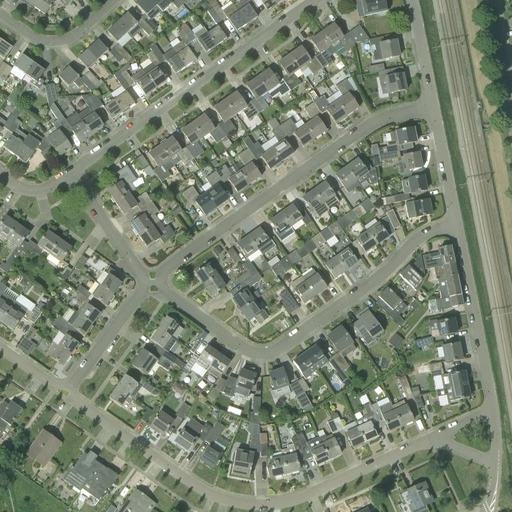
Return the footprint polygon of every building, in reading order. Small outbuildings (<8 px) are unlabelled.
[(49,8),(54,1),(55,0),(38,0),(34,7),(44,15),(45,15),(49,8)] [(155,33),(159,30),(151,21),(161,12),(156,6),(150,0),(141,0),(136,5),(145,14),(141,18),(153,32),(153,31),(155,33)] [(150,0),(156,6),(161,12),(171,2),(168,0),(150,0)] [(177,9),(182,5),(177,0),(168,0),(171,2),(177,9)] [(213,8),(218,4),(215,0),(213,0),(209,3),(213,8)] [(247,25),(257,18),(247,3),(251,0),(243,0),(234,7),(247,25)] [(259,0),(267,11),(277,3),(275,0),(259,0)] [(360,0),(361,3),(358,3),(359,8),(362,7),(364,17),(386,12),(387,11),(388,11),(388,10),(388,9),(388,7),(387,7),(386,6),(384,6),(383,0),(360,0)] [(247,25),(234,7),(232,4),(222,12),(218,6),(212,9),(221,22),(227,18),(236,32),(247,25)] [(216,25),(221,22),(212,9),(208,13),(216,25)] [(136,23),(127,13),(117,22),(130,36),(140,27),(148,36),(153,32),(141,18),(136,23)] [(130,36),(117,22),(107,32),(116,43),(127,33),(129,36),(130,36)] [(342,37),(333,25),(322,33),(331,46),(338,41),(346,52),(354,47),(354,44),(347,34),(342,37)] [(216,46),(226,38),(218,26),(208,34),(216,46)] [(354,44),(368,40),(369,40),(359,26),(347,34),(354,44)] [(194,37),(187,27),(182,30),(191,43),(196,40),(197,41),(205,53),(216,46),(208,34),(207,34),(204,29),(194,37)] [(186,67),(196,60),(185,46),(191,43),(182,30),(177,34),(182,41),(172,48),(174,50),(186,67)] [(323,69),(332,62),(324,51),(331,46),(322,33),(310,41),(319,54),(314,57),(323,69)] [(382,38),(369,40),(368,40),(370,47),(374,46),(375,53),(373,54),(374,62),(382,60),(382,61),(400,57),(400,56),(399,57),(396,41),(384,44),(382,38)] [(98,60),(107,51),(98,40),(88,49),(98,60)] [(0,41),(0,57),(3,60),(12,49),(0,41)] [(163,57),(153,43),(148,47),(151,52),(160,64),(165,61),(175,75),(186,67),(174,50),(163,57)] [(130,58),(118,44),(114,48),(123,59),(127,64),(135,57),(134,55),(130,58)] [(310,60),(301,47),(289,55),(299,71),(306,66),(313,76),(323,69),(314,57),(310,60)] [(119,64),(123,59),(114,48),(109,53),(119,64)] [(98,60),(88,49),(77,59),(87,70),(98,60)] [(155,88),(164,81),(155,68),(160,64),(151,52),(146,55),(152,63),(143,70),(147,76),(155,88)] [(10,62),(7,66),(12,69),(13,67),(25,75),(33,63),(22,55),(14,65),(10,62)] [(290,92),(300,85),(293,75),(299,71),(289,55),(287,56),(287,57),(278,64),(287,76),(282,80),(290,92)] [(36,83),(44,71),(33,63),(25,75),(36,83)] [(129,87),(134,84),(126,72),(130,68),(127,64),(118,71),(129,87)] [(12,69),(7,66),(0,76),(0,77),(4,81),(12,69)] [(80,80),(68,67),(58,77),(67,88),(73,83),(78,88),(83,84),(91,93),(97,88),(85,75),(80,80)] [(145,95),(155,88),(147,76),(143,70),(132,77),(145,95)] [(277,83),(268,70),(257,78),(267,93),(271,99),(278,95),(281,99),(290,92),(282,80),(277,83)] [(389,77),(387,70),(378,72),(382,95),(406,90),(403,75),(389,77)] [(98,82),(89,71),(85,75),(97,88),(103,83),(100,80),(98,82)] [(124,91),(129,87),(118,71),(113,75),(124,91)] [(258,114),(268,107),(261,98),(267,93),(257,78),(246,86),(255,99),(250,103),(258,114)] [(347,117),(347,116),(358,109),(349,95),(354,92),(345,80),(335,87),(343,97),(336,102),(347,117)] [(56,98),(54,85),(45,86),(44,87),(48,108),(56,98)] [(347,117),(336,102),(330,106),(323,96),(318,99),(312,91),(307,95),(313,103),(321,115),(326,111),(335,125),(347,117)] [(128,109),(129,108),(129,107),(134,104),(126,92),(115,100),(123,111),(128,108),(128,109)] [(236,93),(225,101),(235,116),(241,112),(248,121),(258,114),(250,103),(245,106),(236,93)] [(89,98),(97,109),(103,106),(94,94),(89,98)] [(93,112),(97,109),(89,98),(88,96),(81,96),(88,107),(92,113),(93,112)] [(123,111),(115,100),(113,101),(113,100),(108,104),(108,105),(103,108),(111,120),(123,111)] [(226,137),(236,130),(229,120),(235,116),(225,101),(213,109),(222,122),(218,125),(226,137)] [(326,131),(317,118),(321,115),(313,103),(304,110),(312,121),(305,126),(301,121),(314,140),(326,131)] [(67,124),(55,106),(51,111),(57,120),(68,135),(72,131),(79,142),(91,134),(82,121),(77,115),(76,113),(73,115),(75,118),(67,124)] [(96,131),(98,130),(97,129),(102,126),(94,113),(93,112),(92,113),(88,107),(77,115),(82,121),(91,134),(96,130),(96,131)] [(8,131),(16,120),(17,118),(11,115),(6,123),(0,118),(0,132),(3,128),(8,131)] [(213,129),(204,116),(192,124),(203,138),(209,134),(216,144),(226,137),(218,125),(213,129)] [(269,123),(273,130),(280,126),(275,118),(269,123)] [(294,126),(290,119),(280,126),(288,138),(293,135),(302,148),(314,140),(301,121),(294,126)] [(27,137),(16,130),(21,123),(16,120),(8,131),(12,134),(11,137),(11,136),(2,148),(14,156),(32,131),(31,131),(27,137)] [(64,154),(66,153),(65,152),(70,149),(63,138),(68,135),(57,120),(53,123),(52,124),(57,131),(46,139),(51,146),(59,157),(64,153),(64,154)] [(194,160),(203,153),(197,143),(203,138),(192,124),(181,131),(190,145),(185,148),(194,160)] [(281,163),(293,154),(284,141),(288,138),(280,126),(271,133),(279,144),(272,149),(281,163)] [(378,156),(399,152),(398,146),(416,143),(414,129),(389,133),(390,142),(387,143),(387,147),(377,149),(378,156)] [(25,164),(33,152),(27,148),(37,135),(32,131),(14,156),(19,159),(19,160),(20,161),(20,160),(25,164)] [(42,152),(51,146),(46,139),(45,136),(36,148),(42,152)] [(253,145),(246,136),(241,140),(248,149),(256,161),(261,158),(270,170),(281,163),(272,149),(265,154),(257,142),(253,145)] [(181,151),(172,138),(160,146),(169,160),(177,155),(184,166),(194,160),(185,148),(181,151)] [(161,183),(170,176),(162,165),(169,160),(160,146),(148,155),(157,168),(152,171),(161,183)] [(249,185),(260,177),(251,164),(256,161),(248,149),(237,156),(245,167),(239,172),(249,185)] [(400,158),(399,152),(378,156),(379,163),(396,159),(397,163),(402,162),(404,172),(421,168),(418,154),(400,158)] [(366,173),(357,160),(346,168),(356,182),(367,174),(371,185),(374,201),(380,197),(374,167),(366,173)] [(239,172),(234,164),(227,169),(224,165),(215,172),(224,184),(228,181),(237,193),(249,185),(239,172)] [(115,204),(129,194),(124,187),(135,179),(127,166),(115,175),(120,183),(107,192),(115,204)] [(348,194),(359,186),(356,182),(346,168),(335,176),(348,194)] [(216,208),(228,200),(218,187),(224,184),(215,172),(205,179),(210,186),(204,190),(205,193),(206,193),(216,208)] [(410,194),(426,191),(423,177),(407,180),(410,192),(410,194)] [(328,211),(339,203),(325,183),(314,191),(328,211)] [(199,198),(192,187),(181,194),(191,207),(196,203),(205,216),(216,208),(206,193),(199,198)] [(316,219),(328,211),(314,191),(302,199),(316,219)] [(134,201),(129,194),(115,204),(123,215),(136,206),(140,211),(152,203),(145,193),(134,201)] [(395,203),(409,200),(408,194),(393,197),(395,203)] [(385,206),(393,204),(392,197),(384,199),(385,206)] [(366,213),(374,207),(368,199),(360,205),(366,213)] [(410,219),(416,218),(431,215),(428,201),(413,204),(407,205),(410,219)] [(139,237),(159,222),(154,215),(158,212),(152,203),(140,211),(143,216),(130,225),(139,237)] [(358,219),(366,213),(360,205),(352,211),(358,219)] [(298,214),(292,206),(281,214),(291,228),(301,220),(306,226),(311,222),(303,211),(298,214)] [(175,218),(182,213),(179,208),(172,213),(175,218)] [(350,225),(358,219),(352,211),(344,216),(350,225)] [(393,230),(400,227),(392,211),(386,213),(387,217),(393,230)] [(279,244),(295,233),(291,228),(281,214),(270,222),(274,229),(271,232),(279,244)] [(341,231),(350,225),(344,216),(335,222),(341,231)] [(0,236),(6,241),(17,226),(5,217),(0,224),(0,236)] [(378,223),(367,231),(377,245),(388,237),(386,235),(393,230),(387,217),(380,221),(383,228),(382,229),(378,223)] [(164,229),(159,222),(139,237),(146,248),(160,239),(163,244),(175,236),(168,226),(164,229)] [(333,236),(341,231),(335,222),(327,228),(333,236)] [(6,241),(17,249),(23,241),(29,234),(17,226),(6,241)] [(325,242),(333,236),(327,228),(319,234),(325,242)] [(264,236),(259,229),(248,237),(258,251),(267,245),(270,250),(276,247),(267,234),(264,236)] [(365,253),(377,245),(367,231),(355,239),(357,241),(352,245),(359,256),(365,252),(365,253)] [(49,255),(60,240),(48,232),(37,246),(42,250),(49,255)] [(317,248),(325,242),(319,234),(311,240),(317,248)] [(247,259),(258,251),(248,237),(237,245),(247,259)] [(60,263),(71,249),(60,240),(49,255),(60,263)] [(309,254),(317,248),(311,240),(303,245),(309,254)] [(29,258),(37,246),(29,241),(21,252),(29,258)] [(301,260),(309,254),(303,245),(295,251),(301,260)] [(454,265),(450,246),(439,249),(441,258),(429,261),(428,256),(421,257),(424,270),(433,268),(443,266),(443,267),(454,265)] [(234,264),(240,260),(232,249),(226,253),(234,264)] [(346,271),(357,263),(347,249),(336,257),(346,271)] [(293,266),(301,260),(295,251),(286,257),(293,266)] [(80,271),(88,260),(82,256),(74,267),(80,271)] [(284,271),(293,266),(286,257),(278,263),(284,271)] [(334,279),(346,271),(336,257),(325,265),(334,279)] [(424,275),(421,257),(420,257),(408,270),(406,268),(399,275),(401,277),(401,278),(404,281),(404,280),(416,292),(416,291),(424,275)] [(14,262),(9,258),(4,265),(2,263),(0,266),(0,269),(6,274),(14,262)] [(252,277),(257,273),(249,261),(243,265),(248,271),(252,277)] [(262,266),(265,271),(274,265),(271,261),(262,266)] [(276,277),(284,271),(278,263),(270,268),(276,277)] [(196,274),(204,286),(217,276),(209,265),(196,274)] [(437,280),(438,284),(446,282),(445,278),(456,276),(454,265),(443,267),(443,266),(433,268),(435,281),(437,280)] [(63,283),(72,271),(66,267),(62,273),(59,271),(55,277),(63,283)] [(113,295),(121,284),(115,280),(119,275),(108,267),(97,283),(113,295)] [(315,296),(326,288),(313,270),(302,278),(315,296)] [(240,285),(252,277),(248,271),(236,280),(240,285)] [(250,296),(246,290),(250,288),(249,287),(261,278),(257,273),(252,277),(240,285),(244,291),(232,300),(241,311),(254,301),(259,297),(255,292),(250,296)] [(212,297),(225,287),(217,276),(204,286),(212,297)] [(441,299),(460,295),(456,276),(445,278),(446,282),(438,284),(438,286),(441,299)] [(315,296),(302,278),(301,277),(290,285),(303,304),(315,296)] [(113,295),(97,283),(90,293),(80,286),(76,291),(88,299),(91,295),(93,297),(105,306),(113,295)] [(392,311),(401,302),(388,290),(387,288),(379,296),(382,297),(376,304),(400,328),(405,322),(398,316),(392,311)] [(84,305),(88,299),(76,291),(72,297),(84,305)] [(0,321),(1,323),(16,302),(4,293),(0,298),(0,321)] [(17,301),(29,312),(34,306),(22,295),(17,301)] [(430,312),(462,306),(460,295),(441,299),(428,302),(430,312)] [(287,316),(298,309),(292,300),(281,307),(287,316)] [(262,312),(254,301),(241,311),(248,322),(253,319),(257,326),(268,319),(263,312),(262,312)] [(415,311),(419,306),(414,301),(410,306),(415,311)] [(30,312),(16,302),(1,323),(12,331),(21,318),(28,322),(29,321),(34,324),(42,312),(34,307),(30,312)] [(92,325),(99,314),(87,305),(79,316),(92,325)] [(92,325),(79,316),(70,310),(62,319),(58,316),(55,321),(66,330),(69,326),(84,336),(92,325)] [(372,341),(382,333),(368,312),(357,319),(359,321),(353,326),(361,337),(367,333),(372,341)] [(170,338),(179,326),(166,317),(158,329),(170,338)] [(431,337),(429,338),(430,339),(431,339),(432,344),(435,343),(434,338),(438,337),(456,334),(453,319),(436,322),(437,331),(430,332),(431,337)] [(61,337),(62,335),(66,330),(55,321),(49,328),(61,337)] [(29,343),(37,332),(31,328),(23,339),(29,343)] [(327,337),(338,353),(339,354),(352,345),(340,328),(327,337)] [(175,341),(170,338),(158,329),(150,340),(162,349),(165,351),(168,353),(175,341)] [(395,334),(388,343),(396,349),(403,341),(395,334)] [(70,355),(78,344),(65,335),(57,346),(70,355)] [(430,339),(429,338),(414,342),(417,349),(430,344),(432,344),(431,339),(430,339)] [(194,354),(201,344),(197,340),(189,351),(194,354)] [(62,366),(70,355),(57,346),(52,343),(45,353),(50,357),(62,366)] [(445,364),(462,360),(459,344),(442,347),(445,364)] [(210,367),(219,355),(207,346),(199,357),(194,354),(186,366),(184,368),(189,372),(195,363),(206,372),(209,367),(210,367)] [(313,367),(324,358),(316,346),(304,354),(313,367)] [(157,361),(143,351),(141,354),(142,355),(140,359),(138,358),(132,366),(147,377),(151,371),(151,370),(157,361)] [(172,364),(174,365),(177,360),(168,353),(165,351),(162,356),(161,357),(172,364)] [(338,353),(332,357),(343,372),(349,367),(339,354),(338,353)] [(305,380),(311,376),(307,371),(313,367),(304,354),(292,362),(305,380)] [(221,375),(230,362),(219,355),(210,367),(206,372),(216,379),(219,374),(221,375)] [(167,371),(172,364),(161,357),(156,364),(167,371)] [(342,384),(348,379),(343,372),(332,357),(327,361),(337,374),(335,375),(342,384)] [(420,373),(429,372),(442,369),(440,363),(419,367),(420,373)] [(276,397),(290,392),(288,386),(282,369),(268,374),(276,397)] [(431,378),(443,375),(442,369),(429,372),(431,378)] [(255,376),(240,371),(236,381),(228,378),(219,393),(230,398),(232,394),(246,399),(255,376)] [(443,390),(451,388),(467,385),(464,372),(441,377),(443,390)] [(137,384),(125,376),(117,387),(133,399),(137,402),(141,396),(137,393),(141,387),(151,394),(154,389),(141,379),(137,384)] [(407,400),(413,398),(405,378),(398,381),(407,400)] [(214,401),(226,382),(221,379),(214,389),(213,389),(207,398),(214,401)] [(303,393),(309,390),(302,379),(297,382),(303,393)] [(303,393),(297,382),(289,386),(296,398),(294,399),(303,413),(312,408),(303,393)] [(172,390),(183,396),(187,390),(175,384),(172,390)] [(469,398),(467,385),(451,388),(443,390),(435,392),(436,399),(446,397),(447,402),(469,398)] [(129,405),(133,399),(117,387),(108,399),(121,408),(125,402),(129,405)] [(413,397),(419,395),(417,387),(411,389),(413,397)] [(417,410),(423,407),(419,396),(413,398),(417,410)] [(259,426),(260,398),(253,398),(252,413),(249,413),(249,423),(253,425),(259,426)] [(401,426),(413,421),(403,401),(392,406),(394,411),(401,426)] [(22,410),(11,402),(7,407),(2,404),(0,406),(0,435),(3,432),(5,433),(22,410)] [(401,427),(401,426),(394,411),(392,406),(390,402),(378,408),(376,403),(370,407),(374,416),(380,428),(385,426),(388,433),(401,427)] [(181,420),(190,408),(183,403),(175,416),(181,420)] [(364,419),(355,423),(364,443),(365,443),(376,438),(368,419),(374,416),(370,407),(369,404),(363,407),(367,416),(364,417),(364,419)] [(228,413),(240,418),(242,413),(230,408),(228,413)] [(145,424),(153,413),(148,410),(140,420),(145,424)] [(163,435),(173,421),(161,412),(150,426),(163,435)] [(338,432),(343,429),(338,418),(332,421),(338,432)] [(332,435),(338,432),(332,421),(327,423),(332,435)] [(352,449),(364,443),(355,423),(355,422),(349,424),(350,426),(352,431),(345,434),(352,449)] [(198,433),(187,425),(174,443),(188,452),(197,439),(203,443),(204,441),(217,423),(212,430),(205,424),(198,433)] [(213,468),(225,449),(215,442),(224,427),(217,423),(204,441),(210,445),(200,460),(213,468)] [(260,444),(259,434),(259,426),(253,425),(248,450),(245,450),(245,452),(236,450),(231,474),(249,478),(254,452),(260,453),(260,444)] [(43,468),(58,447),(52,442),(54,439),(42,431),(25,455),(43,468)] [(259,434),(260,444),(268,444),(267,434),(259,434)] [(306,444),(302,435),(296,437),(301,448),(307,446),(309,450),(316,465),(328,460),(318,438),(306,444)] [(333,439),(328,442),(326,437),(325,435),(318,438),(328,460),(340,454),(333,439)] [(294,454),(293,452),(296,451),(301,448),(296,437),(290,440),(294,447),(280,451),(286,474),(299,471),(295,454),(294,454)] [(269,478),(286,474),(280,451),(282,457),(269,461),(270,466),(266,467),(269,478)] [(83,490),(99,467),(91,462),(92,460),(83,453),(66,478),(73,483),(76,479),(84,485),(81,489),(83,490)] [(105,472),(99,467),(83,490),(98,501),(104,493),(105,494),(106,492),(105,491),(115,477),(106,471),(105,472)] [(408,511),(427,511),(424,506),(433,502),(424,483),(406,491),(412,504),(406,507),(408,511)] [(148,511),(153,505),(142,496),(143,495),(135,489),(135,490),(123,506),(122,505),(116,511),(148,511)]
